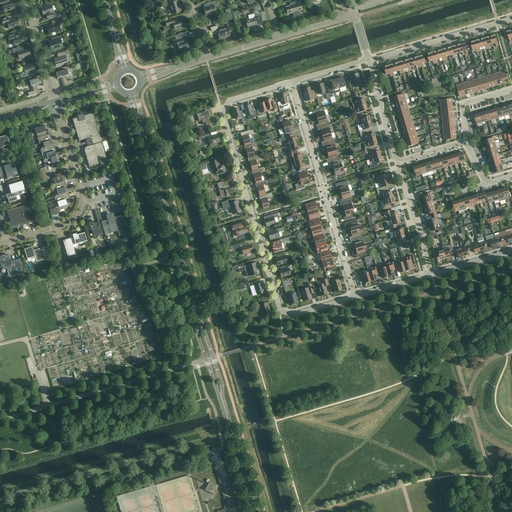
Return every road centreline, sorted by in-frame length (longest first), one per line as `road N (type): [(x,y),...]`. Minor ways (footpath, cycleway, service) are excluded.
road 1 (residential): [(356,296),(290,314),(281,309),(222,110),(293,83)]
road 2 (residential): [(356,296),(293,83)]
road 3 (unclassified): [(0,421),(205,360)]
road 4 (tertiary): [(197,317),(138,115)]
road 5 (residential): [(56,106),(83,204),(67,224),(8,241)]
road 6 (residential): [(368,61),(511,18)]
